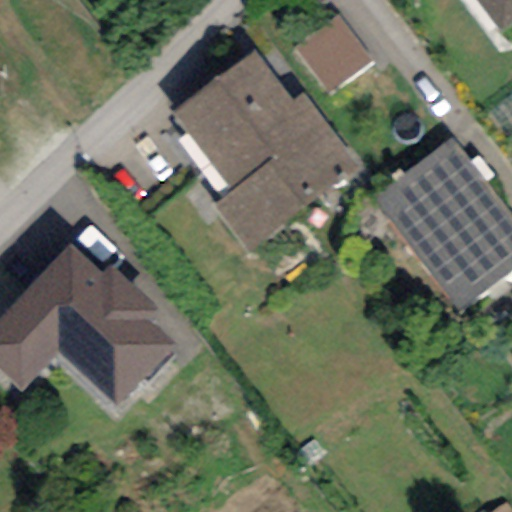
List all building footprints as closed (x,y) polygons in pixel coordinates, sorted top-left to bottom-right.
[(511,23),(511,0),(475,0),(500,32),(511,23)] [(370,61),(336,15),(293,47),(328,93),(370,61)] [(292,103),(254,52),(172,111),(231,191),(212,204),(248,255),(361,173),(303,95),(292,103)] [(511,269),(511,220),(450,138),(372,195),(457,310),(511,269)] [(100,275),(67,244),(0,317),(0,369),(23,391),(59,352),(117,404),(142,377),(147,381),(176,349),(145,322),(156,310),(108,266),(100,275)]
